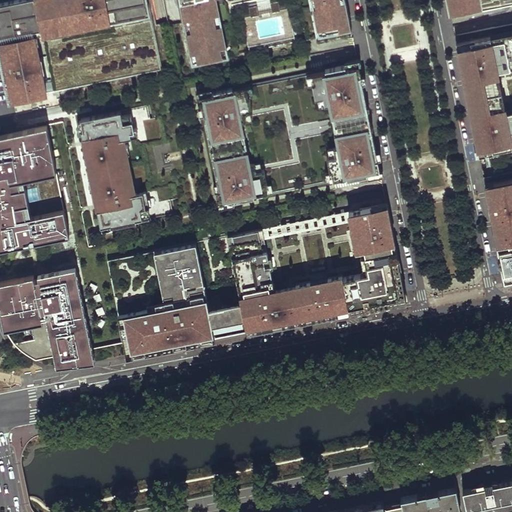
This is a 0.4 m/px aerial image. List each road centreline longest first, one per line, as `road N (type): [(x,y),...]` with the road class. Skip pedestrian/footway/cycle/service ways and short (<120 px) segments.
road 1 (primary): [(511,321),(241,377),(0,414)]
road 2 (residential): [(418,281),(426,317),(31,394),(0,410)]
road 3 (primary): [(167,511),(511,441)]
road 4 (residential): [(362,0),(418,281)]
road 5 (residential): [(485,267),(430,0)]
